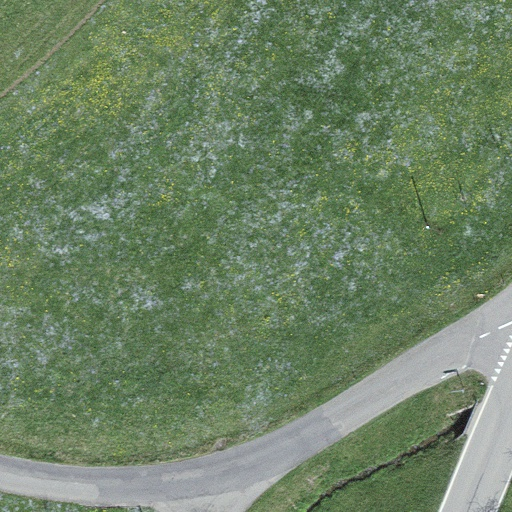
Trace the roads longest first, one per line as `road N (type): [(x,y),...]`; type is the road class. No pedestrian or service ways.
road 1 (unclassified): [(203,476),(304,439),(417,369),(511,326)]
road 2 (unclassified): [(0,471),(104,485),(203,476)]
